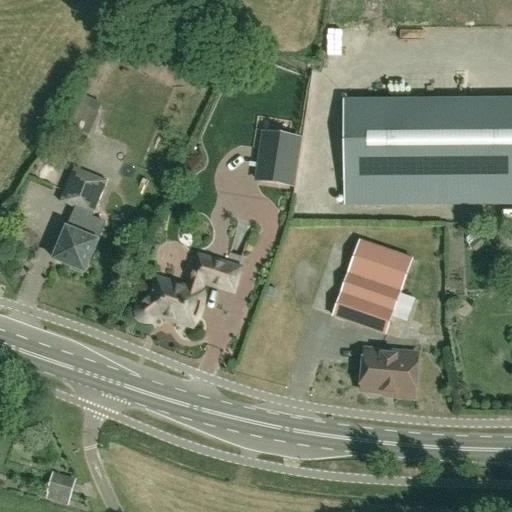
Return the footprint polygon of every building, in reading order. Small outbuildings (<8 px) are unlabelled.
[(511,100),(345,102),(345,129),(345,206),(511,205),(511,100)] [(133,128),(153,137),(160,123),(140,114),(133,128)] [(262,182),(296,187),(303,139),(275,135),(269,134),(264,166),(262,182)] [(85,273),(98,241),(85,236),(107,181),(73,168),(59,202),(75,209),(54,261),(85,273)] [(245,222),(238,247),(247,250),(255,225),(245,222)] [(359,242),(333,316),(387,335),(413,261),(359,242)] [(138,310),(138,314),(138,315),(140,319),(140,320),(140,321),(144,323),(145,324),(149,324),(150,324),(154,322),(156,322),(155,321),(160,318),(193,328),(195,326),(199,321),(202,314),(204,307),(204,300),(204,294),(202,293),(204,284),(235,293),(242,270),(199,257),(189,290),(158,280),(153,297),(143,305),(142,305),(142,306),(139,309),(138,310)] [(418,356),(386,353),(366,351),(362,392),(368,393),(369,395),(378,396),(380,394),(395,395),(395,398),(414,399),(418,356)] [(47,498),(68,505),(75,482),(53,475),(47,498)]
